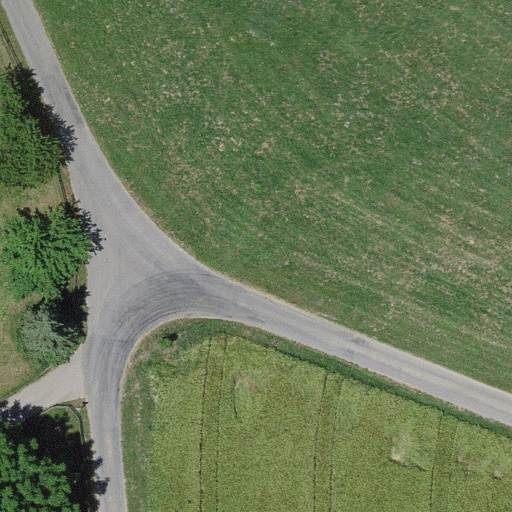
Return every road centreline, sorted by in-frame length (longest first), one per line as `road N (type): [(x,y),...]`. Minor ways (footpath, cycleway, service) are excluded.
road 1 (unclassified): [(12,0),(64,125),(100,187),(162,255),(244,306),(511,410)]
road 2 (track): [(100,187),(121,511)]
